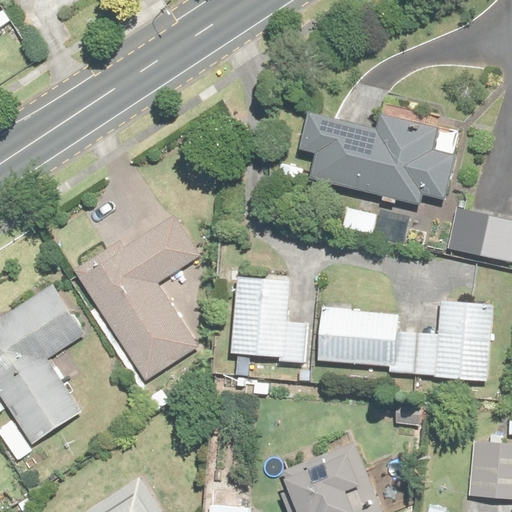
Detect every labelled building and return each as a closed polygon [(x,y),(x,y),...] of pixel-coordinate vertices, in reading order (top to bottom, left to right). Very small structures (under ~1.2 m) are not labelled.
[(465,135),(384,117),(382,130),(315,116),(307,152),(323,156),(317,182),(423,205),(425,196),(451,202),(460,160),(465,135)] [(299,128),(269,123),(263,159),(293,164),(299,128)] [(417,228),(351,207),(345,229),(410,250),(417,228)] [(511,221),(461,211),(453,252),(511,263),(511,221)] [(208,257),(184,217),(126,253),(123,248),(82,273),(149,383),(201,351),(161,286),(208,257)] [(292,284),(242,279),(236,357),(308,363),(311,320),(289,318),(292,284)] [(0,430),(21,463),(39,452),(35,446),(85,415),(51,360),(86,338),(54,286),(0,320),(0,417),(11,411),(17,419),(0,430)] [(497,308),(445,304),(442,338),(402,335),(404,318),(328,312),(323,363),(393,369),(393,374),(491,383),(497,308)] [(511,447),(477,446),(474,499),(511,500),(511,447)] [(382,511),(373,511),(350,450),(289,473),(300,501),(290,505),(293,511),(385,511),(382,511)] [(162,511),(144,482),(95,511),(162,511)]
